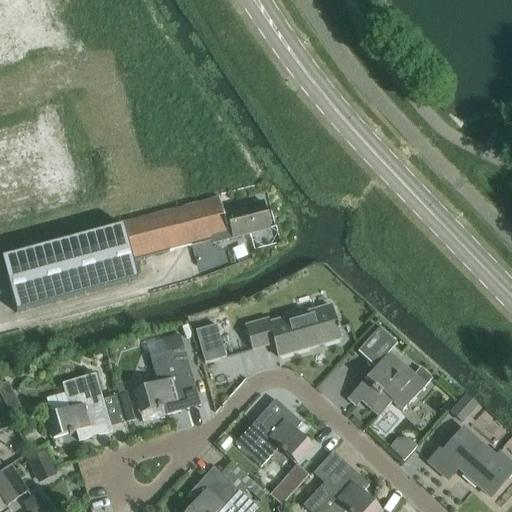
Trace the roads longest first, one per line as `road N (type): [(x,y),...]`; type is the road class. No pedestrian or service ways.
road 1 (secondary): [(511,296),(341,118),(259,0)]
road 2 (residential): [(433,511),(284,382),(258,385),(195,441)]
road 3 (residential): [(195,441),(156,490),(128,506),(117,457)]
